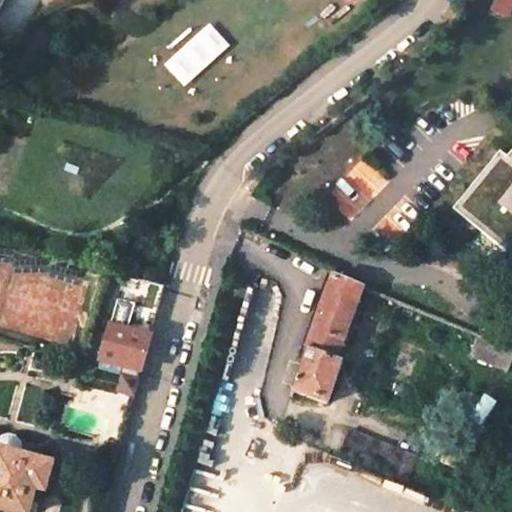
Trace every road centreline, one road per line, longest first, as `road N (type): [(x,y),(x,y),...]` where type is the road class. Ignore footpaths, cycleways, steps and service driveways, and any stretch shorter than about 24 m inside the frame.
road 1 (residential): [(128,511),(228,169),(438,0)]
road 2 (trunk): [(0,268),(321,0)]
road 3 (trunk): [(214,0),(0,180)]
